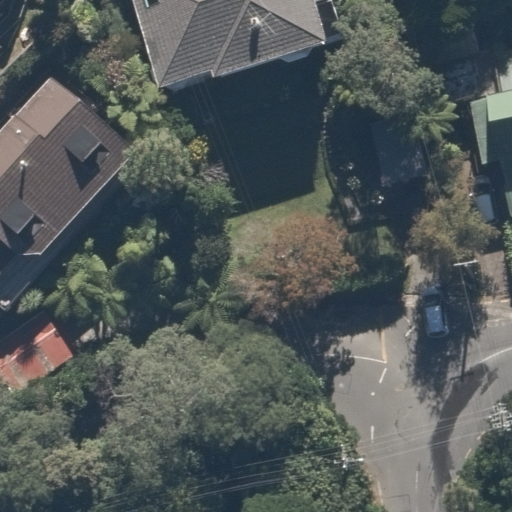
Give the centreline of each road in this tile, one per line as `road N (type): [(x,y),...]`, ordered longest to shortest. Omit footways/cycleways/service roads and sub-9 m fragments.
road 1 (residential): [(410,452),(189,511)]
road 2 (residential): [(511,353),(443,393),(410,452)]
